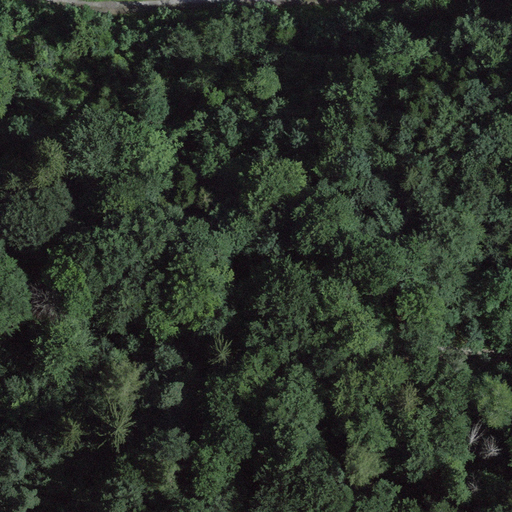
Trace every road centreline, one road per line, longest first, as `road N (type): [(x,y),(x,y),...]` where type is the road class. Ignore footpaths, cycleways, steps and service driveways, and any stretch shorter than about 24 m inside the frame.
road 1 (track): [(0,349),(123,343),(511,354)]
road 2 (track): [(39,0),(218,0)]
